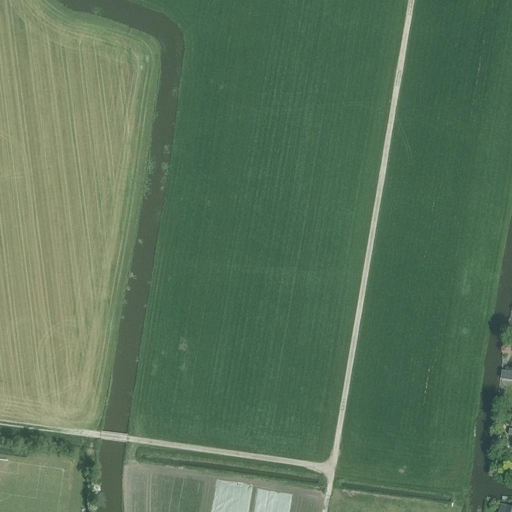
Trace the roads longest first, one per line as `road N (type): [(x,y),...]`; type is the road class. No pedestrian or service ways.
road 1 (track): [(331,471),(410,0)]
road 2 (track): [(0,422),(331,471)]
